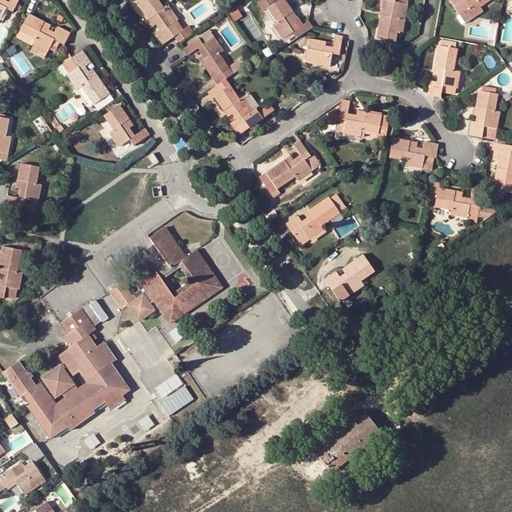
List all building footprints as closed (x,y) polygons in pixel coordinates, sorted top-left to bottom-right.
[(0,0),(0,19),(5,9),(12,12),(18,0),(9,0),(8,2),(2,0),(0,0)] [(139,0),(135,3),(147,21),(151,17),(156,24),(160,29),(154,33),(162,45),(173,38),(177,44),(186,37),(182,31),(176,22),(178,21),(168,6),(164,10),(157,0),(139,0)] [(271,25),(281,39),(292,32),(296,39),(312,28),(307,22),(297,28),(292,21),(287,15),(292,12),(283,0),(279,0),(277,2),(275,0),(261,0),(256,4),(262,13),(266,9),(275,23),(271,25)] [(374,0),(382,1),(387,2),(385,11),(384,19),(379,18),(375,39),(394,43),(396,33),(401,34),(406,5),(393,3),(393,0),(374,0)] [(448,0),(459,16),(477,3),(480,7),(489,0),(448,0)] [(482,10),(480,7),(477,3),(459,16),(464,23),(482,10)] [(287,15),(292,21),(296,19),(292,12),(287,15)] [(33,44),(29,52),(43,59),(48,49),(53,40),(59,43),(63,45),(70,33),(57,27),(54,33),(48,29),(41,26),(44,22),(28,14),(18,32),(34,39),(31,44),(33,44)] [(151,17),(147,21),(151,27),(156,24),(151,17)] [(201,45),(213,37),(209,31),(197,39),(201,45)] [(34,39),(18,32),(15,37),(31,45),(31,44),(34,39)] [(319,46),(319,41),(308,40),(304,63),(329,68),(331,55),(338,56),(342,37),(334,36),(332,48),(324,47),(319,46)] [(202,66),(216,86),(225,79),(245,65),(240,59),(228,68),(218,54),(222,51),(213,37),(201,45),(197,39),(182,50),(186,56),(197,49),(202,56),(206,62),(202,66)] [(53,40),(48,49),(54,52),(59,43),(53,40)] [(440,40),(440,46),(454,49),(454,43),(440,40)] [(428,81),(426,95),(439,97),(441,91),(441,87),(455,88),(458,71),(453,70),(457,49),(454,49),(440,46),(437,46),(433,68),(438,68),(437,76),(436,82),(428,81)] [(92,79),(88,72),(84,67),(90,63),(82,51),(71,59),(77,68),(66,76),(76,90),(80,87),(92,105),(108,94),(96,76),(92,79)] [(197,59),(202,66),(206,62),(202,56),(197,59)] [(92,70),(88,72),(92,79),(96,76),(92,70)] [(216,86),(206,92),(211,99),(213,97),(222,112),(226,109),(231,115),(235,121),(229,125),(236,136),(248,128),(242,119),(253,111),(243,97),(239,100),(229,86),(225,79),(216,86)] [(467,135),(479,137),(481,138),(483,127),(495,128),(498,112),(494,111),(497,95),(478,90),(474,108),(479,109),(478,115),(477,122),(470,121),(467,135)] [(92,105),(96,111),(113,100),(108,94),(92,105)] [(342,133),(360,136),(361,131),(377,134),(384,135),(388,116),(381,115),(363,112),(363,116),(356,115),(347,113),(349,101),(341,100),(337,118),(344,120),(342,133)] [(133,145),(149,135),(144,129),(134,136),(129,128),(124,122),(129,119),(119,105),(102,117),(112,130),(108,134),(118,147),(129,140),(133,145)] [(231,115),(226,109),(222,112),(226,118),(231,115)] [(0,152),(7,154),(11,137),(6,136),(8,120),(0,118),(0,152)] [(335,132),(342,133),(344,120),(337,118),(335,132)] [(133,125),(129,119),(124,122),(129,128),(133,125)] [(433,157),(435,157),(436,145),(436,144),(423,141),(422,148),(416,147),(409,146),(409,141),(392,137),(388,157),(405,161),(404,165),(421,168),(424,156),(433,157)] [(303,160),(309,155),(298,140),(292,145),(299,155),(292,159),(286,164),(283,159),(258,177),(269,193),(293,176),(297,180),(311,171),(303,160)] [(501,169),(496,168),(490,197),(502,199),(503,192),(511,194),(511,188),(511,153),(510,153),(511,146),(504,145),(492,143),(490,150),(492,151),(491,160),(496,161),(497,162),(502,163),(501,169)] [(158,162),(152,154),(147,157),(153,166),(158,162)] [(312,154),(309,155),(303,160),(311,171),(319,165),(312,154)] [(286,164),(292,159),(288,156),(283,159),(286,164)] [(433,157),(424,156),(421,168),(431,170),(433,157)] [(5,203),(23,207),(24,200),(38,203),(41,185),(36,184),(39,168),(20,165),(17,182),(22,183),(21,189),(19,199),(7,196),(5,203)] [(431,182),(427,202),(435,203),(438,188),(440,189),(441,183),(431,182)] [(440,189),(438,188),(435,203),(434,207),(450,210),(450,215),(466,218),(465,221),(475,223),(476,217),(479,207),(476,207),(480,188),(472,187),(469,199),(461,197),(454,196),(455,191),(440,189)] [(276,188),(269,193),(273,197),(279,193),(276,188)] [(329,198),(337,211),(342,207),(334,194),(329,198)] [(285,224),(292,235),(302,229),(309,239),(310,242),(325,232),(321,225),(338,212),(337,211),(329,198),(327,197),(309,209),(312,214),(306,217),(301,222),(297,216),(285,224)] [(479,207),(476,217),(487,219),(498,211),(479,207)] [(274,212),(266,218),(269,222),(277,217),(274,212)] [(221,289),(195,250),(184,257),(182,259),(175,249),(177,247),(164,228),(149,239),(164,261),(153,269),(149,265),(134,275),(139,282),(153,302),(169,325),(221,289)] [(302,229),(292,235),(300,246),(309,239),(302,229)] [(2,247),(0,255),(0,269),(3,270),(2,277),(0,283),(0,297),(3,299),(4,296),(6,287),(17,289),(19,289),(22,273),(17,272),(21,251),(2,247)] [(184,257),(177,247),(175,249),(182,259),(184,257)] [(362,255),(347,265),(351,269),(344,274),(339,277),(335,271),(323,279),(330,290),(340,284),(348,296),(362,285),(360,282),(373,272),(362,255)] [(351,269),(347,265),(341,269),(344,274),(351,269)] [(153,302),(139,282),(135,285),(139,290),(133,294),(136,299),(135,300),(124,283),(109,294),(121,310),(128,305),(138,321),(154,310),(150,304),(153,302)] [(15,299),(17,289),(6,287),(4,296),(15,299)] [(60,323),(68,334),(63,337),(70,347),(57,356),(70,376),(78,371),(86,382),(77,389),(74,385),(61,394),(64,398),(54,404),(40,383),(36,385),(30,378),(27,373),(18,362),(3,372),(19,397),(23,395),(29,404),(27,406),(49,438),(52,437),(61,430),(66,427),(69,429),(94,412),(92,410),(104,402),(109,410),(125,399),(122,396),(129,390),(111,364),(115,360),(103,343),(96,347),(92,342),(96,339),(94,335),(89,337),(88,335),(95,330),(93,327),(100,322),(88,304),(60,323)] [(61,394),(74,385),(61,365),(41,379),(54,398),(61,394)] [(185,386),(160,403),(169,416),(194,399),(185,386)] [(362,413),(308,448),(315,459),(325,452),(332,462),(375,434),(362,413)] [(17,423),(11,414),(4,419),(10,428),(17,423)] [(64,434),(61,430),(52,437),(55,440),(64,434)] [(34,442),(23,451),(31,462),(43,454),(34,442)] [(45,481),(32,462),(25,467),(21,462),(10,469),(11,471),(1,477),(0,477),(0,491),(6,487),(8,490),(17,484),(24,495),(45,481)] [(59,498),(70,502),(73,494),(63,490),(59,498)]
